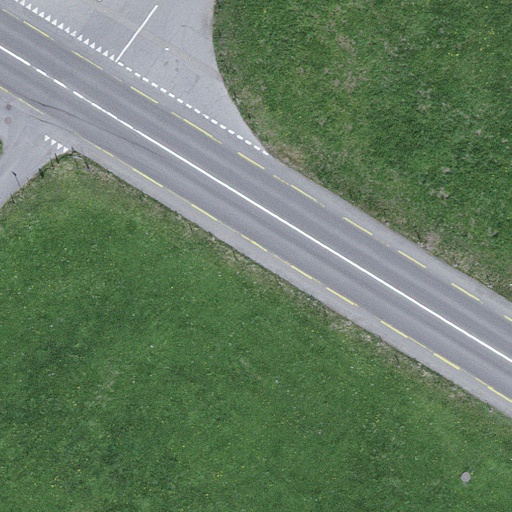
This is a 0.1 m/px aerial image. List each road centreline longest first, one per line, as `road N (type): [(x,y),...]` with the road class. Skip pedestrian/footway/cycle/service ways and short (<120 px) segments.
road 1 (primary): [(511,362),(83,100)]
road 2 (unclassified): [(83,100),(158,0)]
road 3 (residential): [(83,100),(0,188)]
